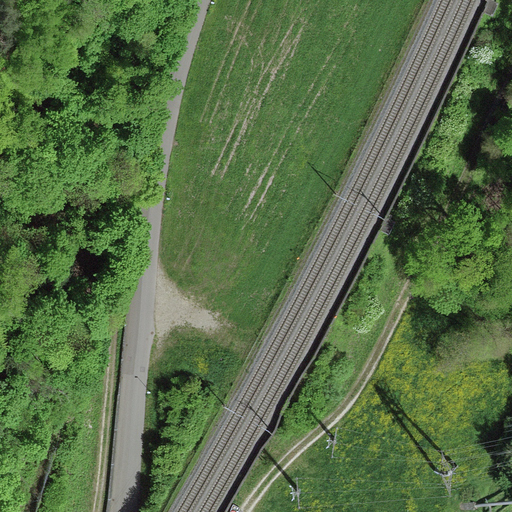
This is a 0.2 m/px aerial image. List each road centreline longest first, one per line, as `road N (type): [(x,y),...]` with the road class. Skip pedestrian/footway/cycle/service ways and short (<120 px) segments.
road 1 (track): [(241,511),(350,399),(417,279),(511,73)]
road 2 (residential): [(118,511),(154,164),(197,0)]
road 3 (track): [(97,511),(117,335),(146,273)]
